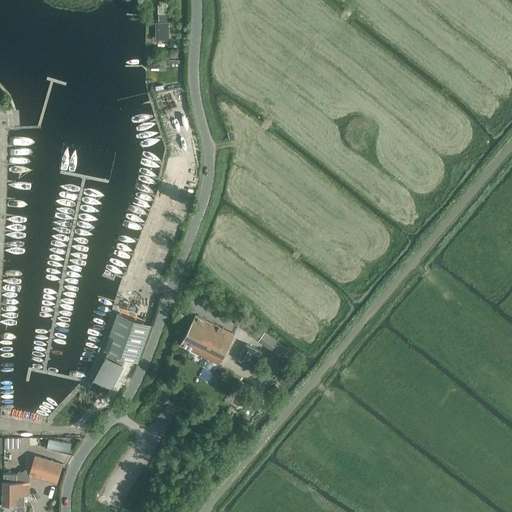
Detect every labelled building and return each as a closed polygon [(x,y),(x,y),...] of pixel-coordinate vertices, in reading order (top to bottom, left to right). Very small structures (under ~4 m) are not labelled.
[(157,23),(158,38),(169,37),(168,23),(157,23)] [(117,315),(103,352),(137,365),(151,327),(117,315)] [(220,364),(235,334),(196,315),(181,345),(220,364)] [(258,341),(283,359),(290,350),(264,332),(258,341)] [(247,342),(240,358),(255,365),(262,349),(247,342)] [(107,354),(89,387),(107,396),(125,363),(107,354)] [(5,436),(4,446),(19,446),(19,436),(5,436)] [(49,438),(48,446),(64,449),(66,441),(49,438)] [(6,447),(5,461),(17,461),(18,447),(6,447)] [(36,455),(30,474),(57,482),(63,463),(36,455)] [(30,493),(30,474),(30,469),(25,469),(25,474),(23,474),(23,473),(23,472),(22,472),(21,471),(20,471),(19,471),(18,472),(18,473),(17,473),(17,474),(4,473),(4,490),(0,490),(0,503),(3,503),(3,504),(5,504),(5,503),(14,504),(14,506),(15,506),(15,508),(24,508),(24,506),(25,506),(25,493),(30,493)]
